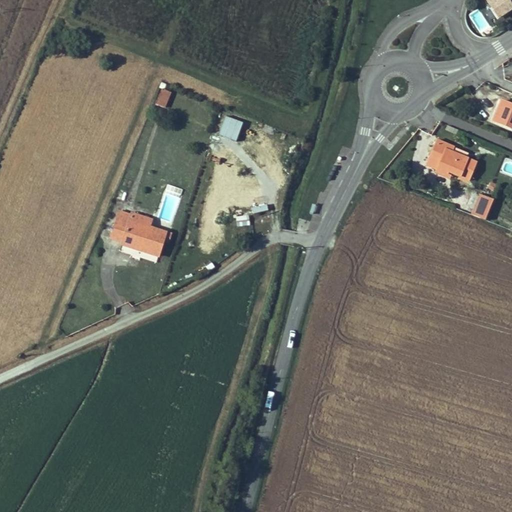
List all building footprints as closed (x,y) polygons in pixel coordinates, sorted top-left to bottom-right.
[(511,0),(487,0),(500,19),(511,10),(511,0)] [(469,13),(478,32),(489,27),(480,8),(469,13)] [(163,108),(170,92),(162,89),(155,104),(163,108)] [(511,128),(511,105),(502,101),(493,121),(511,128)] [(458,134),(460,130),(451,125),(449,130),(458,134)] [(438,140),(431,156),(443,161),(439,169),(449,174),(449,172),(453,174),(470,181),(478,163),(453,152),(455,147),(438,140)] [(443,161),(431,156),(428,165),(439,169),(443,161)] [(449,174),(439,169),(437,173),(451,178),(453,174),(449,172),(449,174)] [(481,194),(472,215),(486,220),(495,200),(481,194)] [(158,256),(163,241),(168,243),(171,234),(149,227),(129,221),(131,216),(119,212),(111,238),(123,242),(122,245),(134,249),(135,246),(142,248),(141,251),(158,256)] [(151,220),(131,214),(131,216),(129,221),(149,227),(151,220)] [(236,227),(250,225),(249,215),(235,217),(236,227)]
